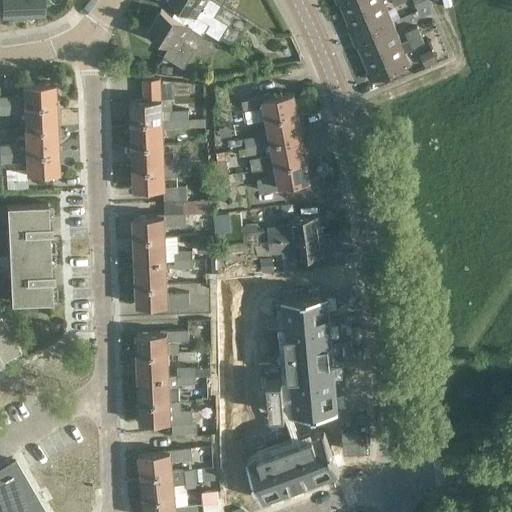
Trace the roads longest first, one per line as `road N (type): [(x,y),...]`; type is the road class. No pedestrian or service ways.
road 1 (residential): [(388,481),(361,182),(340,106),(295,0)]
road 2 (residential): [(113,511),(85,38)]
road 3 (residential): [(511,470),(388,481)]
